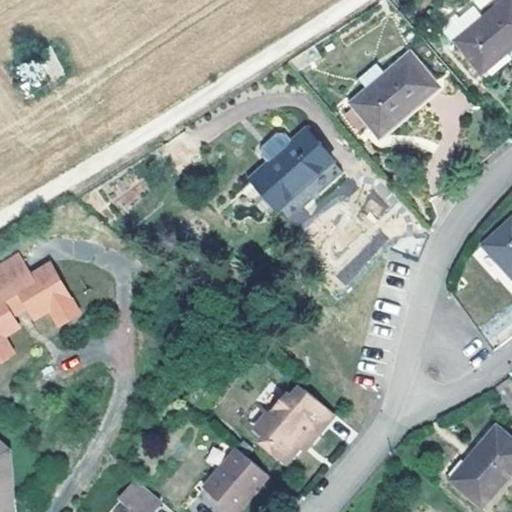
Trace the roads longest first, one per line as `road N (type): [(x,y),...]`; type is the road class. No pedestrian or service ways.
road 1 (track): [(355,0),(0,223)]
road 2 (residential): [(397,398),(445,240),(511,166)]
road 3 (residential): [(317,511),(384,429),(397,398)]
road 4 (residential): [(397,398),(454,396),(511,353)]
